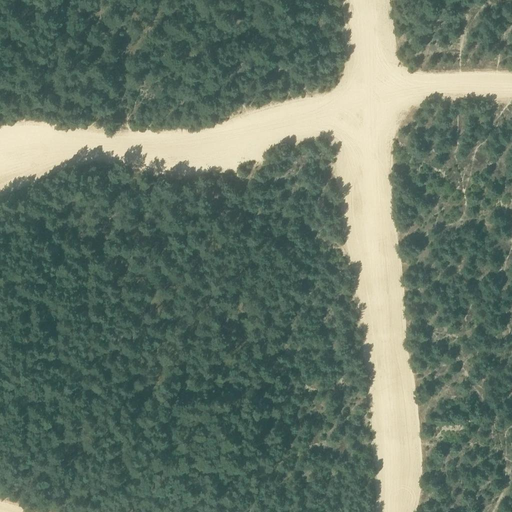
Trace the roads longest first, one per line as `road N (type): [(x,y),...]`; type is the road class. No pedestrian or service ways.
road 1 (track): [(511,86),(419,89),(200,145),(50,151),(0,167)]
road 2 (track): [(400,511),(407,480),(367,0)]
